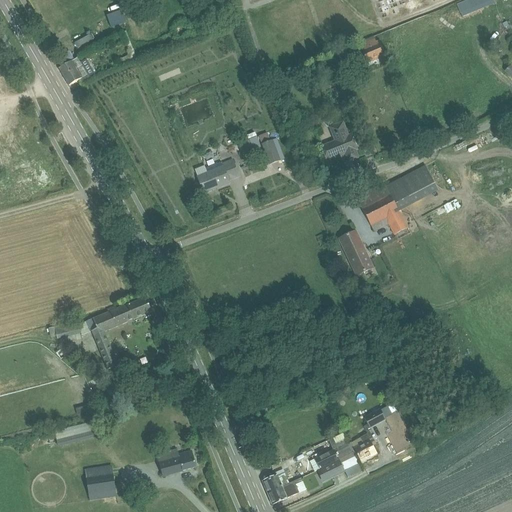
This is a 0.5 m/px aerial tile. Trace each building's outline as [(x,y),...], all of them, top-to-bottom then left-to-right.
[(511,0),(503,3),(505,8),(511,5),(511,1),(511,0)] [(107,17),(108,19),(111,28),(124,23),(126,23),(121,11),(107,17)] [(122,34),(128,51),(133,49),(126,32),(122,34)] [(75,44),(78,49),(81,54),(90,49),(87,44),(95,40),(92,35),(75,44)] [(364,41),(365,44),(360,46),(367,64),(385,58),(379,42),(376,43),(373,37),(364,41)] [(84,83),(90,80),(78,59),(68,65),(59,70),(69,87),(78,81),(81,85),(84,83)] [(323,123),(328,128),(333,124),(328,118),(323,123)] [(322,148),(327,162),(341,156),(340,155),(345,153),(348,162),(358,158),(356,151),(358,151),(352,136),(348,137),(343,124),(330,129),(333,135),(336,136),(338,141),(322,148)] [(280,162),(267,130),(257,135),(269,166),(280,162)] [(394,133),(392,140),(401,143),(403,136),(394,133)] [(254,151),(261,148),(256,138),(249,141),(254,151)] [(390,140),(386,149),(391,151),(394,142),(390,140)] [(465,140),(459,142),(464,155),(469,153),(465,140)] [(208,174),(207,174),(198,178),(204,194),(230,184),(229,181),(239,177),(232,161),(222,165),(222,164),(206,170),(208,174)] [(394,237),(408,230),(399,213),(439,191),(426,166),(386,187),(384,184),(356,199),(374,233),(388,226),(394,237)] [(431,220),(460,210),(457,200),(428,211),(431,220)] [(373,269),(365,254),(361,243),(360,242),(356,233),(340,240),(357,276),(373,269)] [(106,332),(143,317),(152,313),(146,299),(125,308),(124,307),(118,309),(117,306),(108,310),(109,313),(93,319),(93,320),(79,325),(78,323),(54,328),(57,341),(81,335),(81,336),(93,333),(109,370),(120,366),(106,332)] [(297,402),(299,409),(308,406),(305,399),(297,402)] [(96,405),(76,409),(77,416),(97,411),(96,405)] [(373,438),(372,438),(368,430),(370,429),(386,421),(380,410),(364,418),(367,425),(363,427),(367,435),(349,445),(353,453),(353,452),(352,450),(353,449),(361,464),(377,455),(373,447),(377,445),(373,438)] [(95,438),(91,422),(47,433),(51,449),(95,438)] [(320,469),(353,453),(349,445),(348,445),(334,452),(315,460),(320,469)] [(187,471),(196,468),(192,452),(178,456),(172,458),(171,453),(162,455),(164,460),(159,462),(163,477),(187,471)] [(320,469),(320,470),(318,472),(323,483),(346,473),(340,461),(353,455),(352,454),(353,453),(320,469)] [(86,480),(90,501),(117,497),(113,476),(112,465),(85,469),(86,480)] [(268,495),(301,480),(300,476),(293,479),(289,470),(284,472),(285,474),(278,477),(277,477),(272,479),(263,483),(268,495)] [(272,505),(287,499),(299,494),(296,486),(302,482),(301,480),(268,495),(272,505)]
